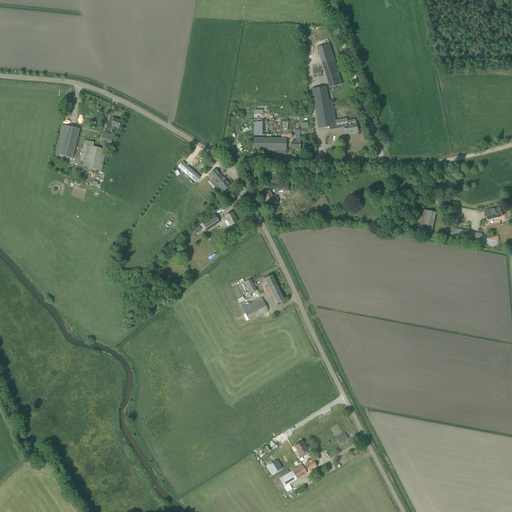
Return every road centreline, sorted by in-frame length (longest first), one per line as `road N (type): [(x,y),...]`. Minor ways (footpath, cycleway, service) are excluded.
road 1 (unclassified): [(402,511),(229,173)]
road 2 (unclassified): [(229,173),(171,129),(89,87),(0,76)]
road 3 (unclassified): [(229,173),(254,159),(431,160)]
road 4 (track): [(386,160),(332,0)]
